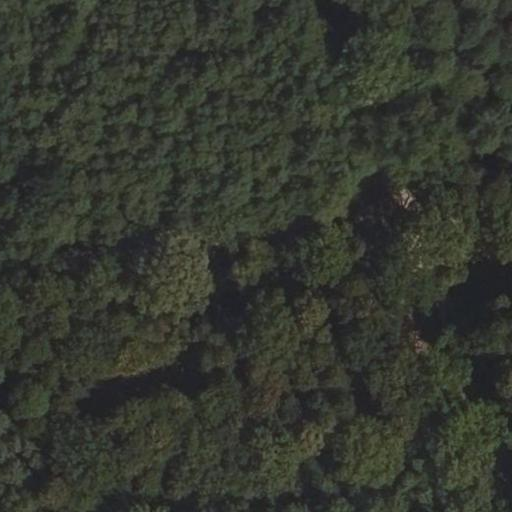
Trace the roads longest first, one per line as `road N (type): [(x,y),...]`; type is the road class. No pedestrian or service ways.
road 1 (track): [(511,486),(413,229)]
road 2 (track): [(413,229),(326,0)]
